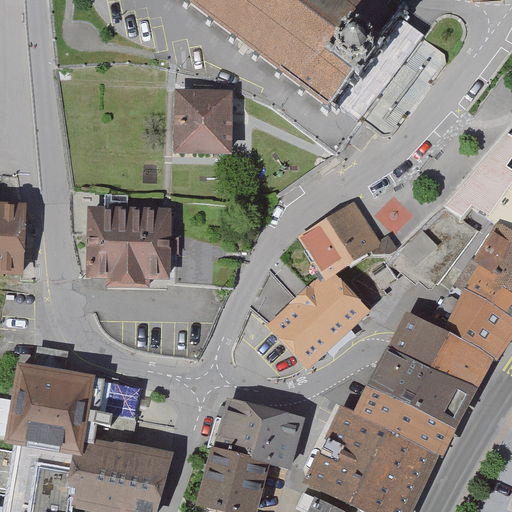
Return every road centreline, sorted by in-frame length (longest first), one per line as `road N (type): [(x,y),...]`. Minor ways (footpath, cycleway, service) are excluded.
road 1 (residential): [(34,0),(46,177),(39,273),(60,341),(204,394)]
road 2 (residential): [(468,55),(415,122),(275,236),(204,394)]
road 3 (residential): [(204,394),(283,390),(400,333),(506,388)]
road 4 (primary): [(506,388),(436,511)]
